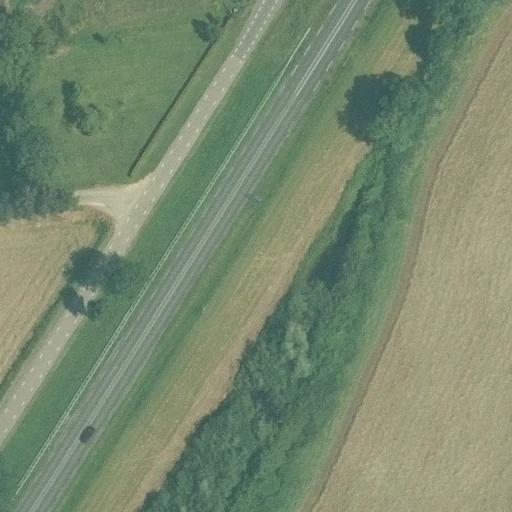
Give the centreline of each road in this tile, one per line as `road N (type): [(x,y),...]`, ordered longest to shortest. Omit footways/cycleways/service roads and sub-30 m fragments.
road 1 (primary): [(36,511),(354,0)]
road 2 (unclassified): [(269,0),(0,427)]
